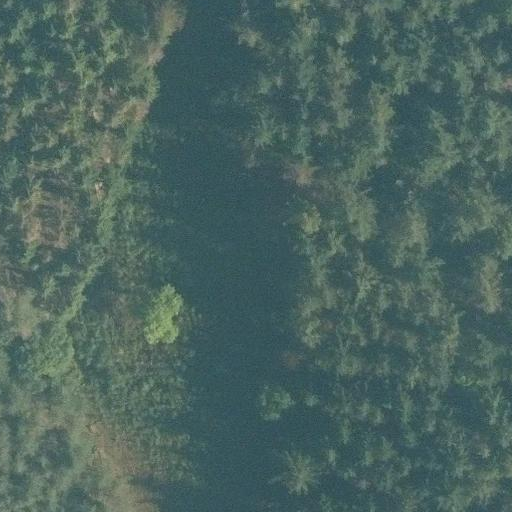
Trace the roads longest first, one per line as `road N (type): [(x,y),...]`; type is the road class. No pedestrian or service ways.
road 1 (track): [(26,314),(52,304),(511,351)]
road 2 (track): [(0,260),(123,511)]
